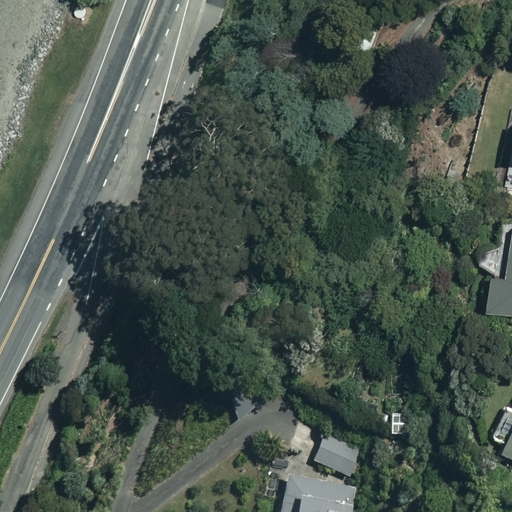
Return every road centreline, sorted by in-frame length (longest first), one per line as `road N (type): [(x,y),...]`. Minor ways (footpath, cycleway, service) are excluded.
road 1 (residential): [(7,511),(102,287),(123,177),(115,96)]
road 2 (trunk): [(0,350),(115,96)]
